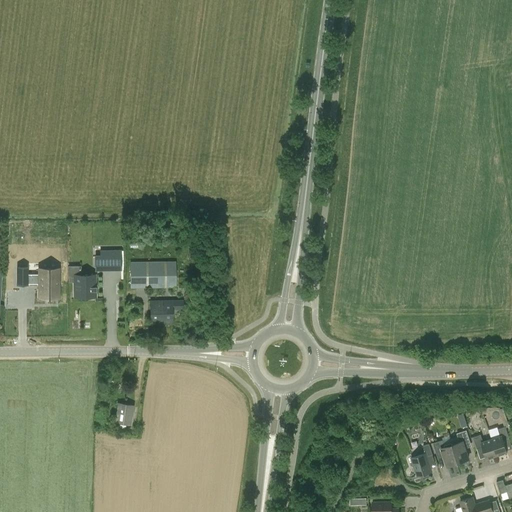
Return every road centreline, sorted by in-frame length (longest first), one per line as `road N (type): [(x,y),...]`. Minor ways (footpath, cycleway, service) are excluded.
road 1 (secondary): [(285,326),(330,0)]
road 2 (tertiary): [(0,354),(250,356)]
road 3 (secondary): [(471,371),(316,362)]
road 4 (tertiary): [(261,511),(276,392)]
